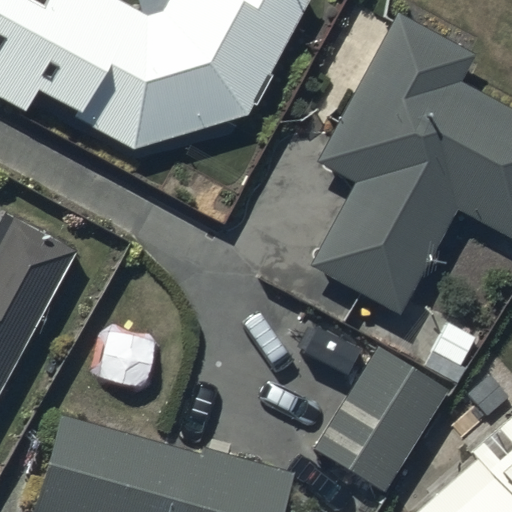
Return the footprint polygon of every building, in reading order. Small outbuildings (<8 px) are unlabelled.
[(0,0),(0,89),(24,102),(37,78),(77,100),(71,111),(132,143),(246,108),(304,0),(166,0),(144,7),(131,0),(0,0)] [(473,47),(395,6),(387,21),(359,6),(322,74),(330,78),(315,107),(335,118),(315,156),(354,177),(309,259),(399,308),(456,203),(511,233),(511,103),(458,74),(473,47)] [(0,381),(75,243),(8,206),(0,220),(0,381)] [(446,381),(376,338),(311,442),(381,485),(446,381)] [(474,450),(408,509),(411,511),(511,511),(511,404),(468,443),(474,450)] [(196,445),(57,407),(29,509),(40,511),(279,511),(292,463),(198,437),(196,445)]
